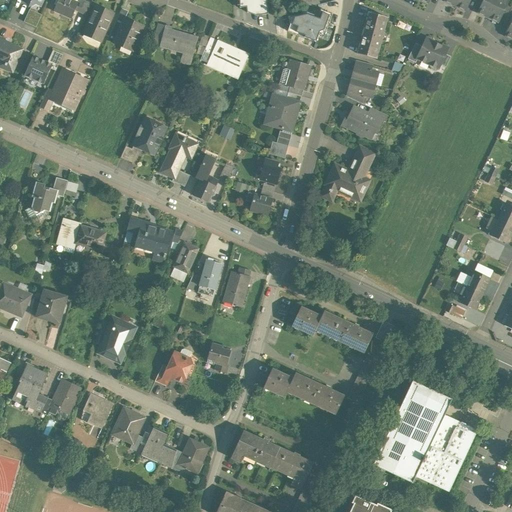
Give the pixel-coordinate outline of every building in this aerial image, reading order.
[(78,3),(70,0),(58,0),(58,1),(58,2),(54,11),(71,19),(68,25),(69,25),(78,3)] [(266,0),(238,0),(239,9),(246,8),(247,13),(269,21),(266,0)] [(470,0),(457,0),(455,6),(465,11),(470,0)] [(496,0),(483,0),(482,4),(477,13),(488,18),(496,0)] [(508,1),(506,0),(496,0),(488,18),(498,22),(506,5),(508,1)] [(91,4),(85,1),(79,13),(85,15),(91,4)] [(511,8),(506,5),(499,22),(504,24),(511,8)] [(96,6),(83,36),(101,43),(114,13),(96,6)] [(128,12),(122,9),(117,21),(122,23),(124,17),(125,18),(128,12)] [(41,15),(29,10),(24,22),(36,28),(41,15)] [(324,37),(332,14),(321,11),(318,17),(307,13),(288,18),(290,25),(288,32),(316,42),(318,35),(324,37)] [(387,19),(368,14),(364,31),(364,30),(362,37),(357,54),(376,59),(387,19)] [(125,18),(124,17),(122,23),(113,43),(132,52),(143,26),(125,18)] [(187,37),(171,33),(172,28),(165,26),(160,46),(182,53),(180,63),(190,66),(198,38),(187,35),(187,37)] [(217,41),(210,38),(204,52),(211,55),(217,41)] [(432,41),(428,39),(426,40),(426,39),(422,47),(416,59),(417,59),(430,66),(438,69),(440,65),(445,54),(447,50),(446,49),(446,48),(442,46),(440,46),(432,43),(432,41)] [(21,50),(0,40),(0,60),(2,61),(0,65),(0,66),(11,72),(21,50)] [(249,55),(217,41),(211,55),(206,66),(238,80),(249,55)] [(422,47),(415,43),(407,60),(415,63),(417,59),(416,59),(422,47)] [(63,55),(53,51),(47,63),(52,65),(50,69),(56,72),(63,55)] [(445,54),(440,65),(445,68),(450,57),(445,54)] [(47,63),(33,57),(24,76),(43,84),(50,69),(52,65),(47,63)] [(310,67),(290,61),(286,77),(283,76),(281,85),(290,88),(303,92),(310,67)] [(373,66),(357,61),(356,67),(371,71),(373,66)] [(404,66),(395,62),(392,70),(401,73),(404,66)] [(356,67),(355,67),(352,79),(375,86),(378,73),(371,71),(356,67)] [(86,81),(63,70),(52,93),(50,99),(53,101),(73,110),(80,95),(82,94),(84,91),(83,89),(86,81)] [(375,86),(352,79),(348,91),(349,92),(364,96),(371,98),(375,86)] [(303,92),(290,88),(289,93),(302,97),(303,92)] [(47,90),(40,107),(48,110),(53,101),(50,99),(52,93),(47,90)] [(364,96),(349,92),(347,97),(362,104),(364,96)] [(289,93),(288,93),(286,99),(300,103),(302,97),(289,93)] [(286,99),(272,95),(269,108),(274,110),(270,123),(284,126),(283,130),(292,132),(300,103),(286,99)] [(368,114),(354,107),(347,121),(345,120),(342,126),(356,133),(357,135),(362,137),(364,136),(369,138),(372,132),(374,133),(379,120),(384,123),(385,122),(368,114)] [(387,116),(371,109),(368,114),(385,122),(387,116)] [(165,129),(145,120),(132,149),(138,152),(140,148),(154,154),(165,129)] [(230,140),(235,129),(225,125),(220,135),(230,140)] [(282,132),(280,132),(278,137),(290,141),(292,135),(282,132)] [(176,135),(170,148),(171,149),(161,172),(173,178),(174,178),(178,170),(180,165),(178,164),(184,151),(192,155),(197,144),(176,135)] [(290,141),(278,137),(277,143),(288,147),(290,141)] [(288,147),(277,143),(276,144),(272,143),(269,155),(285,159),(288,147)] [(132,149),(126,147),(121,158),(133,164),(138,152),(132,149)] [(374,154),(359,148),(348,172),(334,165),(325,185),(326,186),(321,197),(331,201),(336,190),(359,201),(369,181),(363,178),(374,154)] [(201,167),(195,179),(200,181),(201,180),(205,182),(216,160),(206,156),(201,167)] [(278,163),(265,160),(259,180),(266,182),(276,184),(280,170),(276,169),(278,163)] [(234,167),(226,163),(220,177),(228,181),(234,167)] [(190,176),(189,176),(195,179),(201,167),(195,164),(190,176)] [(498,170),(492,167),(488,175),(495,178),(498,170)] [(190,176),(178,170),(174,178),(173,178),(172,181),(184,187),(189,176),(190,176)] [(495,178),(488,175),(485,182),(491,185),(495,178)] [(67,181),(56,178),(53,190),(58,192),(57,196),(63,197),(67,181)] [(205,182),(201,180),(200,181),(193,197),(208,203),(215,187),(210,185),(205,182)] [(276,184),(266,182),(265,184),(264,184),(262,190),(273,193),(276,184)] [(45,185),(36,183),(32,198),(33,198),(31,208),(36,216),(45,210),(50,212),(52,204),(55,204),(57,196),(58,192),(53,190),(44,188),(45,185)] [(248,186),(239,184),(238,190),(246,193),(248,186)] [(273,193),(262,190),(260,196),(271,200),(273,193)] [(254,195),(248,193),(246,201),(252,203),(254,195)] [(260,196),(254,195),(252,203),(250,211),(267,216),(272,200),(260,196)] [(511,207),(506,204),(498,220),(511,226),(511,207)] [(137,220),(130,218),(127,231),(133,233),(134,231),(137,220)] [(72,222),(63,219),(55,245),(56,245),(56,243),(65,246),(66,244),(74,247),(73,250),(74,250),(76,244),(100,251),(102,243),(105,234),(71,224),(72,222)] [(149,224),(137,220),(134,231),(138,232),(134,247),(165,255),(171,233),(148,226),(149,224)] [(511,226),(498,220),(491,236),(506,243),(511,230),(511,226)] [(183,232),(175,230),(171,241),(178,243),(178,241),(183,232)] [(467,237),(460,234),(457,242),(463,245),(467,237)] [(184,243),(178,241),(178,243),(173,252),(179,254),(184,243)] [(463,245),(457,242),(453,249),(460,252),(463,245)] [(122,249),(102,243),(100,251),(108,253),(106,258),(118,261),(122,249)] [(198,250),(184,243),(179,254),(177,259),(191,265),(198,250)] [(470,261),(459,256),(456,262),(467,267),(470,261)] [(191,265),(177,259),(174,267),(187,273),(191,265)] [(222,265),(213,262),(212,265),(205,263),(201,277),(199,286),(214,291),(222,265)] [(187,273),(174,267),(170,276),(183,282),(187,273)] [(250,271),(239,268),(238,274),(248,277),(250,271)] [(489,279),(474,271),(467,287),(482,295),(489,279)] [(238,274),(231,273),(223,303),(240,308),(249,277),(248,277),(238,274)] [(201,277),(193,275),(186,289),(197,292),(199,286),(201,277)] [(10,288),(2,285),(0,290),(0,309),(22,319),(27,307),(26,306),(31,295),(10,287),(10,288)] [(214,291),(199,286),(197,292),(197,293),(213,297),(214,291)] [(482,295),(467,287),(459,303),(474,310),(482,295)] [(66,298),(44,292),(36,318),(59,324),(66,298)] [(31,295),(26,306),(27,307),(32,309),(35,297),(31,295)] [(455,307),(448,304),(445,311),(452,315),(455,307)] [(466,310),(456,305),(455,307),(452,315),(461,319),(466,310)] [(372,335),(324,312),(324,311),(321,317),(301,308),(301,307),(291,327),(312,337),(315,331),(364,354),(373,334),(372,334),(372,335)] [(129,326),(111,318),(108,325),(105,333),(106,333),(103,339),(105,340),(103,345),(99,354),(120,363),(132,334),(129,333),(129,326)] [(108,325),(102,322),(96,342),(103,345),(105,340),(103,339),(106,333),(105,333),(108,325)] [(394,326),(384,322),(381,327),(392,332),(394,326)] [(381,327),(376,337),(387,342),(392,332),(381,327)] [(222,348),(212,345),(208,359),(215,362),(214,363),(217,364),(225,367),(226,366),(230,352),(221,349),(222,348)] [(174,353),(170,363),(169,367),(168,367),(167,369),(166,372),(167,374),(171,376),(170,377),(183,383),(187,376),(186,376),(189,368),(187,367),(185,364),(188,359),(190,360),(190,359),(187,358),(174,353)] [(378,361),(367,355),(364,363),(375,368),(378,361)] [(10,364),(0,358),(0,370),(6,373),(10,364)] [(375,368),(364,363),(357,377),(368,382),(375,368)] [(225,367),(217,364),(215,371),(226,374),(228,367),(226,366),(225,367)] [(27,365),(19,382),(20,383),(14,396),(27,403),(25,408),(26,408),(27,407),(35,411),(42,396),(38,394),(47,375),(27,365)] [(162,366),(155,381),(166,386),(170,377),(171,376),(167,374),(166,372),(167,369),(162,366)] [(343,396),(295,374),(293,379),(272,369),(263,388),(283,398),(286,392),(335,415),(343,396)] [(368,382),(357,377),(354,383),(365,388),(368,382)] [(412,381),(373,465),(412,483),(415,477),(448,492),(478,431),(467,426),(468,424),(464,422),(460,420),(459,422),(444,415),(451,399),(412,381)] [(365,388),(354,383),(347,398),(358,403),(365,388)] [(53,401),(50,406),(52,407),(68,414),(80,389),(70,385),(69,388),(60,384),(53,401)] [(91,394),(82,412),(80,420),(101,430),(113,404),(91,394)] [(42,396),(35,411),(40,414),(47,399),(42,396)] [(47,399),(40,414),(47,417),(52,407),(50,406),(53,401),(47,399)] [(124,409),(115,429),(124,434),(122,439),(132,444),(137,435),(144,419),(124,409)] [(167,434),(154,428),(141,456),(171,469),(176,451),(163,444),(167,434)] [(269,442),(264,440),(263,441),(243,432),(231,458),(241,462),(242,459),(269,471),(270,467),(279,449),(268,443),(269,442)] [(137,435),(132,444),(129,448),(136,451),(142,437),(137,435)] [(208,448),(190,439),(183,454),(176,451),(171,469),(176,472),(179,465),(196,474),(208,448)] [(336,452),(324,446),(315,465),(327,470),(336,452)] [(313,464),(298,457),(299,456),(294,453),(293,455),(279,448),(279,449),(270,467),(294,478),(291,484),(301,489),(313,464)] [(303,490),(295,507),(305,511),(307,511),(315,495),(303,490)] [(266,511),(226,493),(217,511),(266,511)] [(371,503),(354,495),(354,496),(355,496),(352,503),(351,502),(351,503),(353,504),(349,511),(390,511),(391,511),(392,510),(377,503),(376,505),(371,503)]
